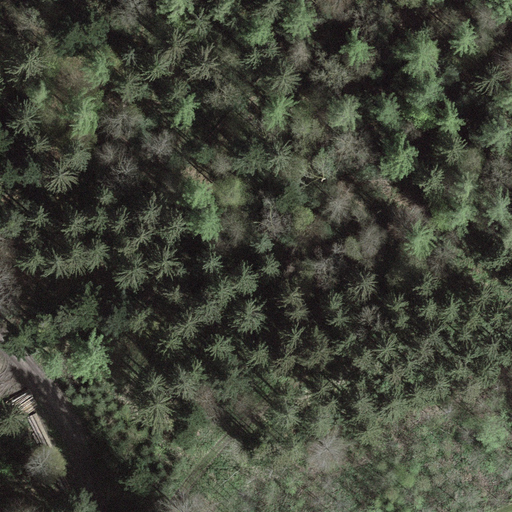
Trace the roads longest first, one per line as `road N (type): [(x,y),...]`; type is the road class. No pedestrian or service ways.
road 1 (track): [(511,307),(402,312),(182,468),(147,511)]
road 2 (track): [(108,511),(70,428),(0,332)]
